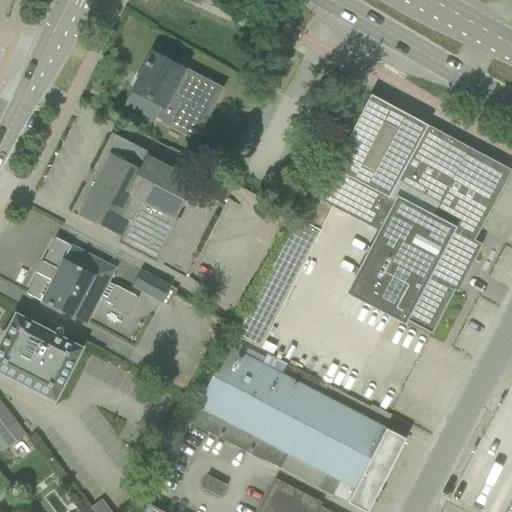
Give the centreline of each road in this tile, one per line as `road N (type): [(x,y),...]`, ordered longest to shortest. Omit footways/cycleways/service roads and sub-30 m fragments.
road 1 (secondary): [(325,0),(511,103)]
road 2 (unclassified): [(415,511),(511,326)]
